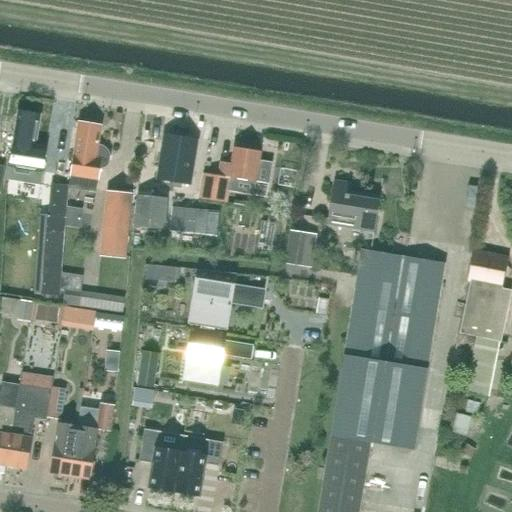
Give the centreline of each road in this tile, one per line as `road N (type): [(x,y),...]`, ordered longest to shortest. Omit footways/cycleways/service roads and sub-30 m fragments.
road 1 (unclassified): [(511,158),(0,74)]
road 2 (unknown): [(463,150),(417,484)]
road 3 (residential): [(293,363),(268,511)]
